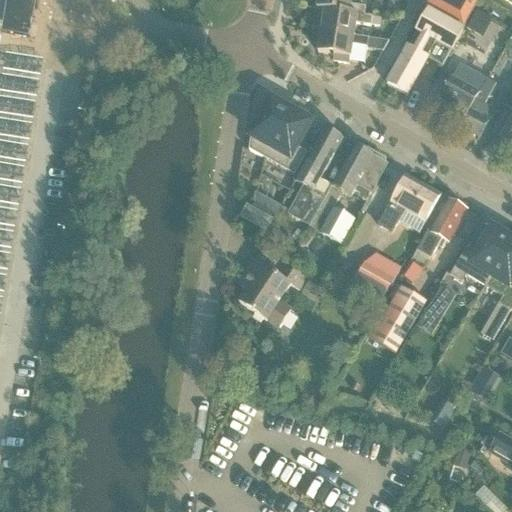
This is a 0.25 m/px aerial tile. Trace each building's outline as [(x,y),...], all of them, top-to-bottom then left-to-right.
[(13,0),(10,20),(28,23),(31,0),(13,0)] [(353,6),(353,0),(319,0),(318,10),(321,11),(326,11),(359,16),(365,17),(367,8),(353,6)] [(430,0),(427,7),(465,29),(481,0),(430,0)] [(479,10),(468,30),(483,39),(495,19),(479,10)] [(373,18),(365,17),(359,16),(326,11),(321,11),(319,24),(324,25),(322,32),(356,37),(358,25),(372,27),(373,18)] [(451,58),(465,33),(430,13),(389,86),(409,97),(416,84),(415,84),(435,49),(451,58)] [(373,18),(372,27),(380,28),(382,19),(373,18)] [(322,32),(319,54),(335,57),(334,63),(351,65),(352,59),(354,46),(368,48),(370,40),(356,37),(322,32)] [(52,79),(53,59),(43,58),(43,55),(20,54),(19,78),(52,79)] [(481,94),(479,93),(476,91),(453,78),(449,86),(434,114),(461,129),(481,94)] [(481,94),(461,129),(480,139),(495,111),(486,106),(497,87),(485,80),(479,93),(481,94)] [(511,97),(506,108),(511,111),(511,124),(502,142),(511,147),(511,97)] [(252,138),(250,151),(268,161),(269,154),(282,128),(290,112),(272,102),(263,119),(258,128),(252,138)] [(269,154),(268,161),(295,177),(308,155),(298,149),(312,124),(290,112),(282,128),(269,154)] [(326,174),(344,142),(325,131),(302,174),(297,183),(305,188),(289,216),(309,226),(324,198),(315,193),(326,174)] [(372,194),(387,166),(355,148),(310,229),(321,234),(342,246),(356,222),(341,213),(343,210),(337,206),(343,194),(351,199),(355,192),(358,186),(371,194),(372,194)] [(426,224),(442,197),(407,177),(379,227),(393,235),(406,212),(426,224)] [(358,186),(355,192),(361,195),(359,198),(367,202),(371,194),(358,186)] [(418,252),(432,259),(442,240),(450,244),(467,211),(449,201),(432,233),(429,232),(418,252)] [(247,206),(240,218),(267,233),(273,221),(247,206)] [(468,248),(451,277),(463,284),(467,277),(483,287),(485,288),(511,243),(511,241),(510,240),(494,230),(479,255),(468,248)] [(292,260),(299,247),(282,236),(271,254),(288,265),(291,260),(292,260)] [(511,243),(485,288),(504,299),(500,306),(511,313),(511,312),(511,243)] [(299,247),(292,260),(311,272),(319,259),(299,247)] [(308,280),(282,263),(274,275),(255,262),(242,281),(252,288),(240,305),(267,322),(268,320),(281,329),(292,312),(279,304),(291,287),(299,293),(308,280)] [(385,293),(392,281),(366,266),(359,278),(385,293)] [(329,286),(314,277),(303,294),(319,304),(329,286)] [(427,304),(408,292),(403,290),(372,341),(397,355),(427,304)] [(452,296),(442,290),(430,312),(440,318),(452,296)] [(499,319),(494,316),(483,336),(494,342),(504,326),(497,322),(499,319)] [(426,318),(419,329),(433,338),(440,327),(426,318)] [(511,339),(501,355),(511,361),(511,339)] [(240,366),(231,370),(237,386),(246,382),(240,366)] [(511,443),(501,437),(491,455),(511,467),(511,443)] [(472,456),(460,452),(455,468),(467,471),(472,456)] [(487,470),(478,461),(471,469),(480,477),(487,470)] [(511,511),(511,497),(501,486),(491,496),(506,511),(511,511)]
